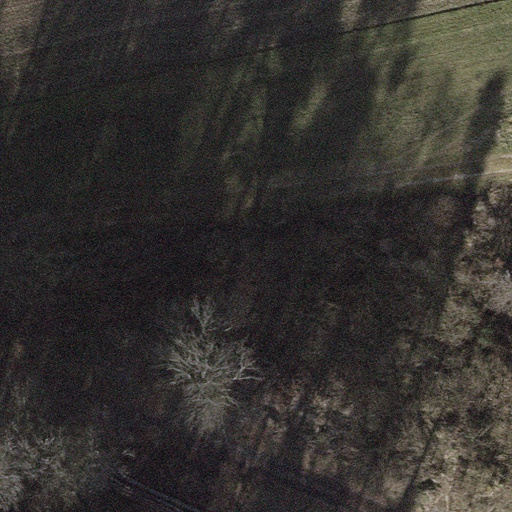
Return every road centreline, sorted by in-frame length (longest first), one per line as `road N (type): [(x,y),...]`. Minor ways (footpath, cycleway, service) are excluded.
road 1 (track): [(0,233),(511,168)]
road 2 (track): [(0,382),(198,433),(381,511)]
